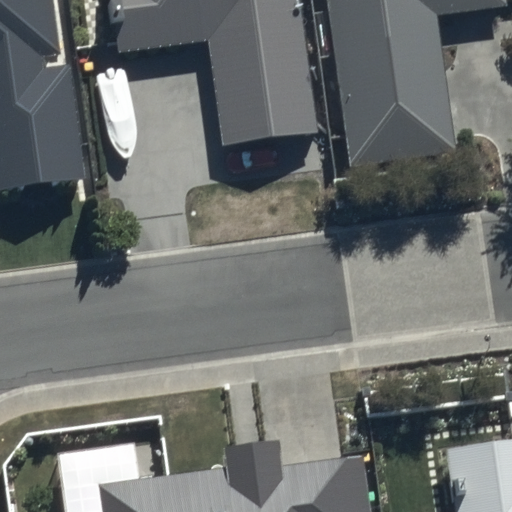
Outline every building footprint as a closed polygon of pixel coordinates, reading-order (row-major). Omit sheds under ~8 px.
[(0,0),(0,192),(87,186),(75,68),(64,69),(53,0),(0,0)] [(112,0),(118,45),(154,42),(209,35),(220,137),(316,127),(302,0),(112,0)] [(327,0),(349,159),(455,145),(436,2),(449,0),(327,0)] [(228,459),(99,475),(103,511),(372,511),(364,446),(280,456),(277,428),(225,435),(228,459)] [(511,511),(511,429),(448,438),(455,511),(511,511)]
